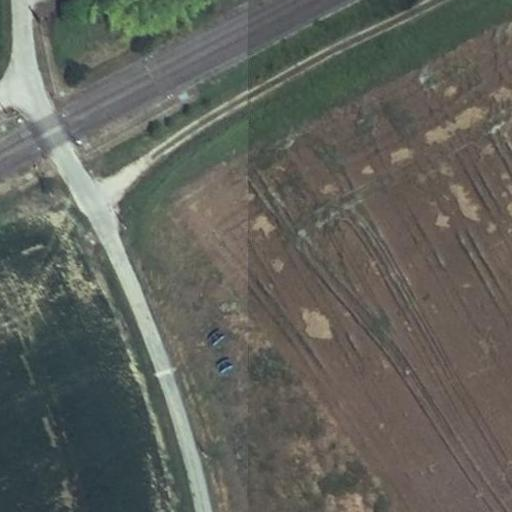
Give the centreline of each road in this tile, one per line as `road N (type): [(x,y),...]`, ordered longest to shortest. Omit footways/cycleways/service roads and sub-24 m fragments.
road 1 (unclassified): [(203,511),(172,391),(135,295),(31,84),(21,0)]
road 2 (track): [(91,204),(194,126),(435,0)]
